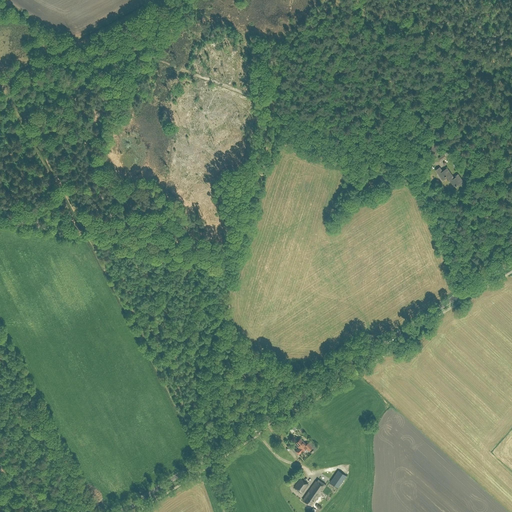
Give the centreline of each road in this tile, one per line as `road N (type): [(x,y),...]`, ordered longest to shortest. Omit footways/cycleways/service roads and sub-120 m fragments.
road 1 (tertiary): [(121,511),(511,263)]
road 2 (track): [(511,56),(504,68),(334,3)]
road 3 (track): [(433,162),(417,155),(407,165),(468,289)]
